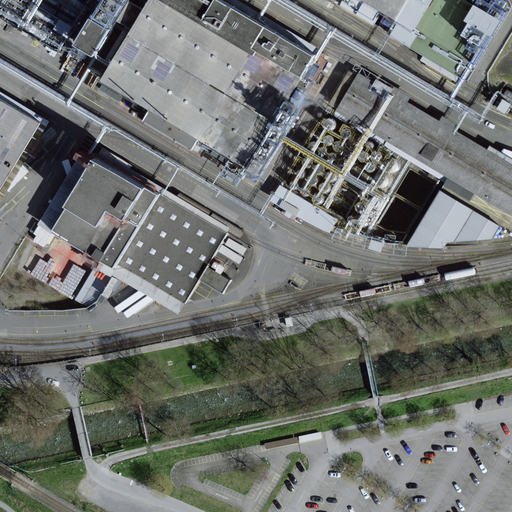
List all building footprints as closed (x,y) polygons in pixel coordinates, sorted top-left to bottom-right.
[(102,0),(3,0),(0,7),(0,14),(70,57),(102,0)] [(317,55),(225,0),(151,0),(104,80),(250,167),(317,55)] [(437,0),(375,0),(423,27),(437,0)] [(506,14),(486,1),(474,19),(495,32),(506,14)] [(511,165),(358,75),(338,108),(511,210),(511,165)] [(511,89),(503,85),(493,102),(511,111),(511,89)] [(0,203),(44,125),(0,98),(0,203)] [(411,161),(331,116),(278,202),(347,236),(369,235),(411,161)] [(230,229),(101,159),(60,234),(189,304),(230,229)]
